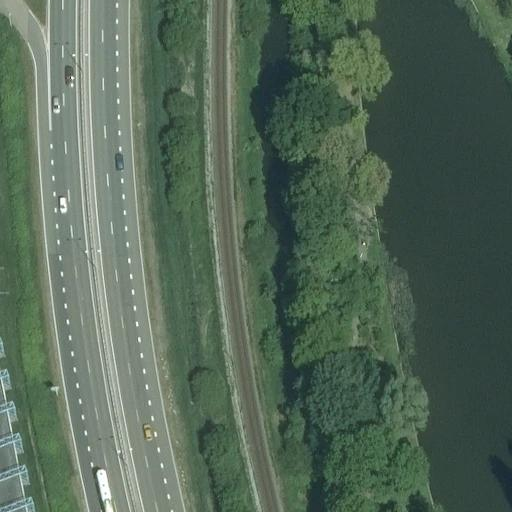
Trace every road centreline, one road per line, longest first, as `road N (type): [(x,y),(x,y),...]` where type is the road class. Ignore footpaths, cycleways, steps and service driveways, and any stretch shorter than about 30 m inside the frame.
road 1 (trunk): [(156,511),(119,300),(102,0)]
road 2 (trunk): [(65,131),(82,326),(116,511)]
road 3 (trunk): [(62,0),(65,131)]
